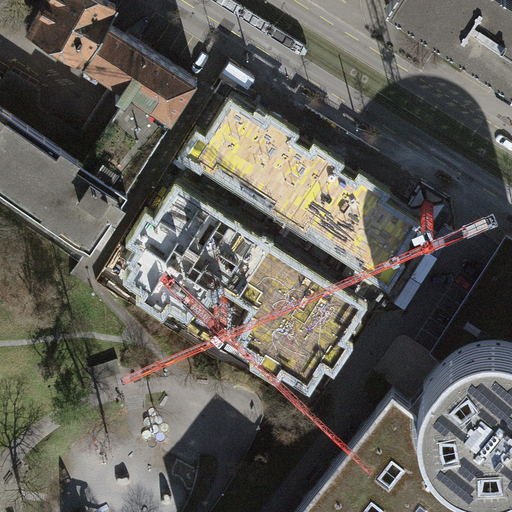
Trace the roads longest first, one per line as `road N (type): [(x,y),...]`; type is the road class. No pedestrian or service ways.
road 1 (tertiary): [(189,0),(511,203)]
road 2 (tertiary): [(511,144),(281,0)]
